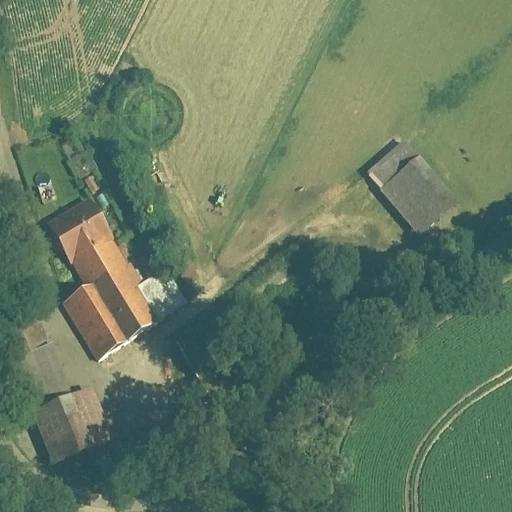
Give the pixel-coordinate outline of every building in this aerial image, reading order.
[(402,146),(364,177),(414,238),(452,207),(402,146)] [(89,209),(43,236),(79,297),(60,308),(91,360),(182,306),(162,273),(136,288),(89,209)] [(199,285),(186,263),(169,273),(182,295),(199,285)] [(45,316),(15,327),(43,404),(72,394),(45,316)] [(35,410),(53,468),(106,451),(87,393),(35,410)]
